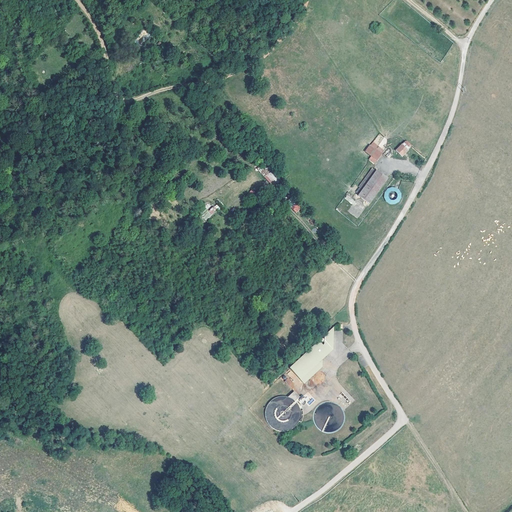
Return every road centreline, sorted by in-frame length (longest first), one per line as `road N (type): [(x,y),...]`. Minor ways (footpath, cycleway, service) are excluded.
road 1 (track): [(308,0),(284,36),(246,67),(121,103),(95,28),(74,0)]
road 2 (track): [(352,302),(441,140),(465,46)]
road 3 (unclassified): [(293,511),(400,422),(358,337),(352,302)]
